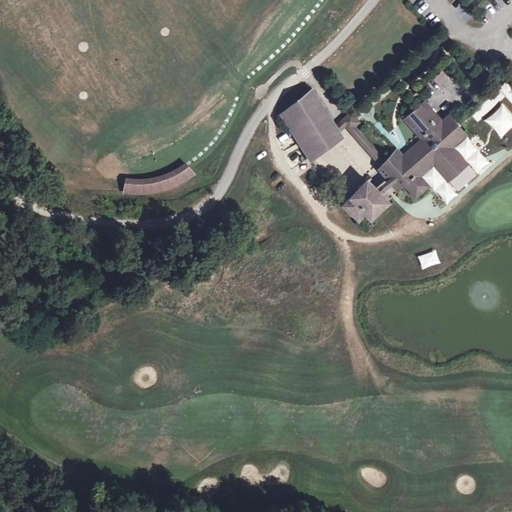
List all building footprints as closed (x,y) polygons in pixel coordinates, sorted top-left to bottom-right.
[(421,0),(420,0),(414,6),(420,14),(428,9),(421,0)] [(459,0),(453,10),(468,19),(474,9),(459,0)] [(495,0),(493,0),(485,8),(493,16),(502,7),(495,0)] [(338,125),(334,120),(312,89),(278,114),(312,162),(347,137),(338,125)] [(377,167),(387,179),(390,182),(397,189),(404,184),(414,196),(429,184),(420,174),(432,164),(443,176),(463,159),(452,146),(466,135),(450,116),(442,122),(425,103),(406,119),(423,138),(404,154),(399,148),(387,158),(381,163),(377,167)] [(511,115),(503,104),(484,119),(499,138),(511,127),(511,115)] [(334,120),(338,125),(345,121),(381,163),(387,158),(355,121),(360,118),(350,108),(334,120)] [(463,159),(443,176),(448,182),(469,165),(463,159)] [(125,183),(123,193),(141,195),(160,193),(178,186),(195,175),(188,167),(176,175),(159,181),(139,184),(125,183)] [(381,190),(378,187),(368,177),(339,204),(362,228),(367,222),(371,226),(394,204),(381,190)] [(378,187),(381,190),(390,182),(387,179),(378,187)] [(452,189),(444,198),(449,202),(457,193),(452,189)] [(436,250),(417,256),(422,269),(440,263),(436,250)]
